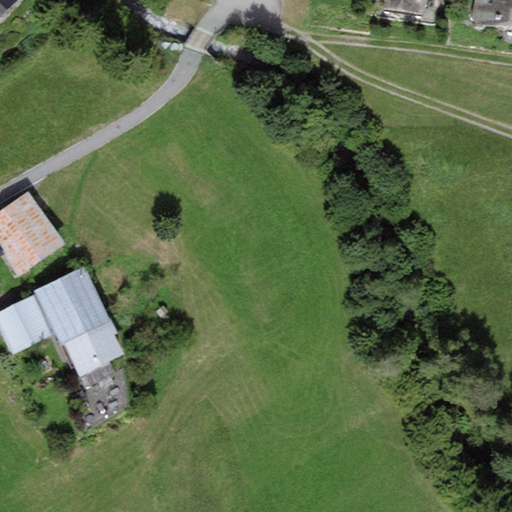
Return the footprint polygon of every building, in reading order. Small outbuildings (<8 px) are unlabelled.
[(32,0),(0,0),(0,25),(4,29),(32,0)] [(404,0),(403,14),(448,17),(449,0),(404,0)] [(511,0),(490,0),(487,34),(511,36),(511,0)] [(46,194),(1,226),(38,278),(83,246),(46,194)] [(0,228),(0,275),(23,260),(0,228)] [(106,267),(56,292),(100,381),(150,356),(106,267)] [(51,296),(11,315),(31,358),(71,340),(51,296)]
